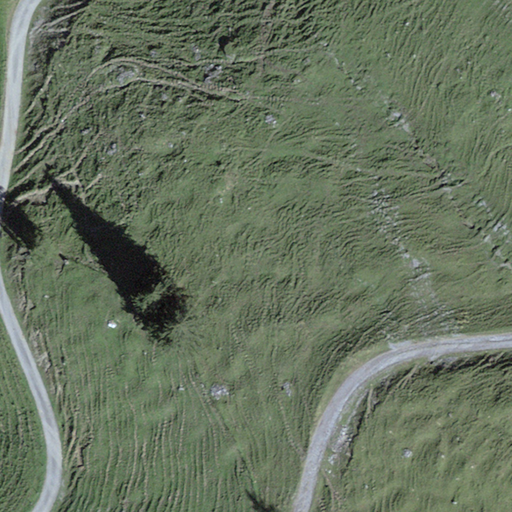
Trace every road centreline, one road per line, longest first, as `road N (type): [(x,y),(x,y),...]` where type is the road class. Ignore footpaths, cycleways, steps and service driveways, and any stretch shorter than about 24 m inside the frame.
road 1 (track): [(299,511),(334,404),(353,376),(378,360),(511,339)]
road 2 (track): [(0,284),(47,410),(54,481),(41,511)]
road 3 (track): [(23,0),(0,172)]
